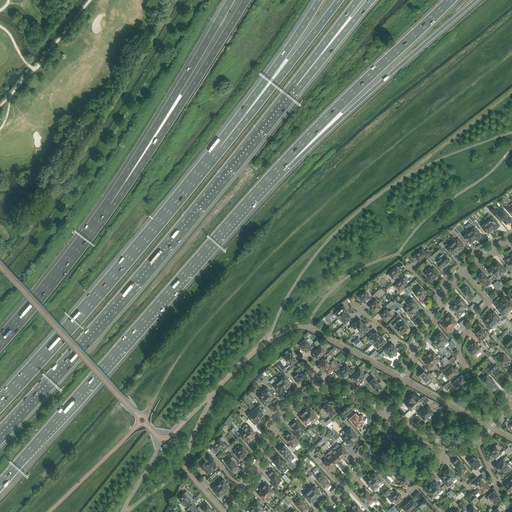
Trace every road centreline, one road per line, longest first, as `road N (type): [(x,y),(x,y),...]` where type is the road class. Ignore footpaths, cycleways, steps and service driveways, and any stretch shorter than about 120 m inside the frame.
road 1 (motorway): [(0,429),(293,83)]
road 2 (motorway): [(0,484),(278,168)]
road 3 (motorway): [(220,146),(0,402)]
road 4 (motorway): [(278,168),(475,0)]
road 5 (motorway): [(246,0),(102,215)]
road 6 (motorway): [(230,0),(102,215)]
road 7 (motorway): [(278,168),(449,0)]
road 8 (motorway): [(340,0),(220,146)]
road 9 (motorway): [(319,0),(220,146)]
road 10 (motorway): [(102,215),(0,341)]
road 11 (residential): [(245,487),(274,421),(315,390)]
